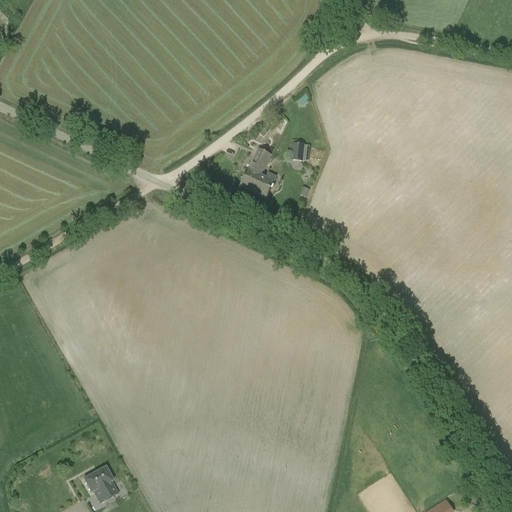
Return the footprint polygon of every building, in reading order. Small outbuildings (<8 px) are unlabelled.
[(302,103),(313,97),(309,90),(302,94),(304,98),(300,100),(302,103)] [(292,162),(302,163),(304,147),(294,146),(292,162)] [(241,188),(252,193),(257,183),(256,183),(258,177),(256,176),(258,171),(263,173),(271,158),(258,152),(249,172),(241,188)] [(257,183),(252,193),(266,200),(274,184),(276,179),(268,175),(266,180),(261,178),(263,173),(258,171),(256,176),(258,177),(256,183),(257,183)] [(93,496),(99,506),(117,496),(111,485),(113,484),(105,470),(81,484),(89,498),(93,496)] [(431,511),(458,511),(449,499),(431,511)]
